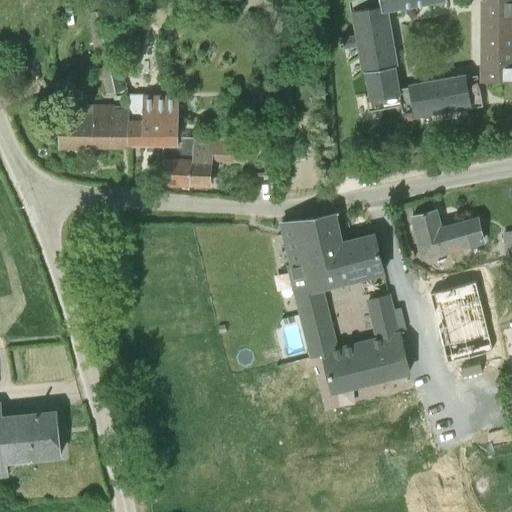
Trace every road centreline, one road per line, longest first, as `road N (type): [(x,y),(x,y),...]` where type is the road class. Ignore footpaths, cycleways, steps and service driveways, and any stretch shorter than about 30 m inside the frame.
road 1 (unclassified): [(511,166),(280,210),(34,198)]
road 2 (unclassified): [(124,511),(34,198)]
